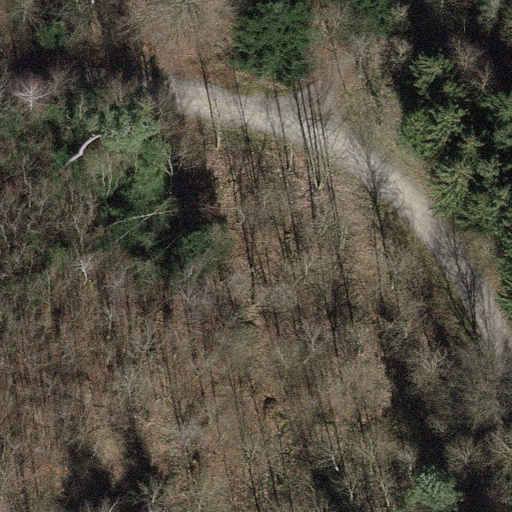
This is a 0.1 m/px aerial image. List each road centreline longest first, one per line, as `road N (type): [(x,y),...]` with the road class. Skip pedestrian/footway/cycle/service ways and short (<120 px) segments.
road 1 (track): [(0,80),(177,91),(323,137),(383,176),(425,218),(469,274),(511,363)]
road 2 (track): [(323,137),(400,0)]
